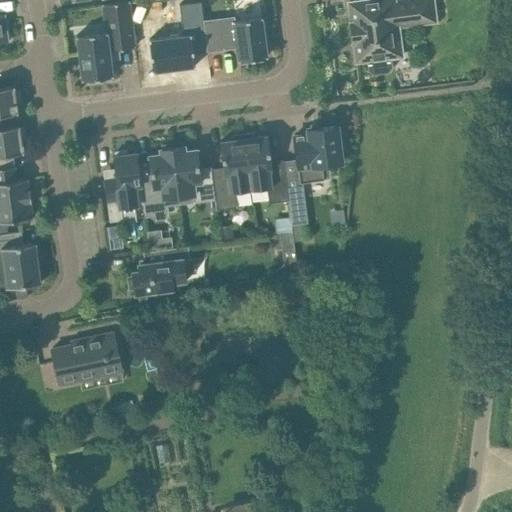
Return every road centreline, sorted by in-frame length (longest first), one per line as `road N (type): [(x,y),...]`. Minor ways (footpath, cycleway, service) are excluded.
road 1 (residential): [(50,117),(277,85),(297,54),(290,0)]
road 2 (unclassified): [(475,471),(511,167)]
road 3 (residential): [(50,117),(73,288),(64,300),(0,314)]
